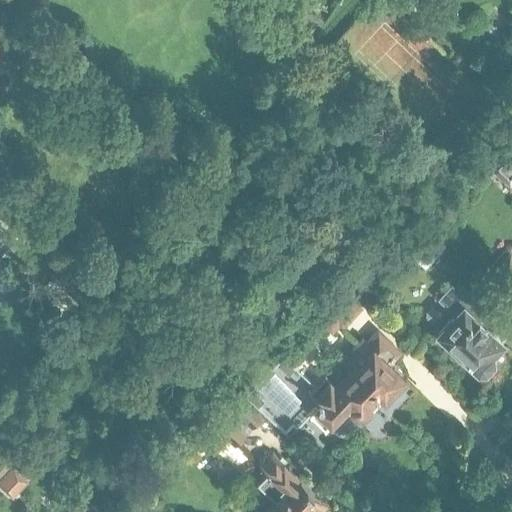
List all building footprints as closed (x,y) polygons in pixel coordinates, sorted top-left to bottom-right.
[(0,70),(12,63),(0,42),(0,70)] [(463,115),(446,133),(458,144),(474,126),(463,115)] [(511,156),(506,151),(491,167),(511,187),(511,185),(511,156)] [(426,266),(446,245),(427,227),(407,248),(426,266)] [(0,228),(0,260),(16,244),(0,228)] [(0,294),(10,303),(22,290),(0,268),(0,294)] [(35,291),(60,316),(75,301),(49,276),(35,291)] [(461,305),(464,302),(448,287),(439,297),(455,312),(438,329),(480,369),(486,369),(492,362),(491,353),(501,342),(461,305)] [(345,291),(318,319),(332,333),(348,317),(351,320),(363,308),(345,291)] [(311,389),(321,399),(310,410),(326,426),(347,404),(351,411),(354,414),(357,415),(360,416),(365,415),(368,414),(370,411),(371,407),(374,397),(379,391),(385,396),(403,377),(386,362),(392,355),(386,349),(390,345),(376,331),(365,341),(361,337),(342,357),(352,367),(338,381),(328,371),(311,389)] [(286,375),(294,367),(283,356),(275,365),(286,375)] [(244,398),(243,398),(232,386),(222,397),(233,408),(232,409),(251,427),(262,416),(244,398)] [(258,405),(262,400),(252,390),(247,395),(258,405)] [(207,418),(235,444),(246,433),(218,406),(207,418)] [(264,511),(308,511),(311,509),(313,511),(330,511),(334,508),(301,477),(302,477),(284,460),(283,461),(273,451),(260,465),(271,475),(270,475),(285,490),(264,511)] [(0,480),(0,484),(13,496),(29,480),(14,466),(0,480)] [(98,511),(86,500),(74,511),(98,511)]
